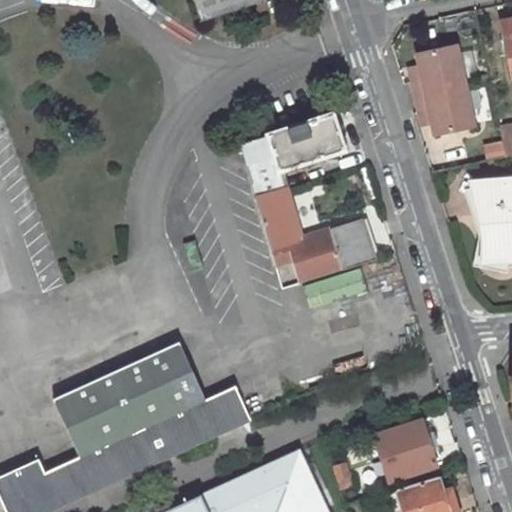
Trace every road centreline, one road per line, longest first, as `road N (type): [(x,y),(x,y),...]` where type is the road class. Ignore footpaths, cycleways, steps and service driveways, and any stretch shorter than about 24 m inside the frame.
road 1 (residential): [(462,329),(360,17)]
road 2 (residential): [(511,486),(462,329)]
